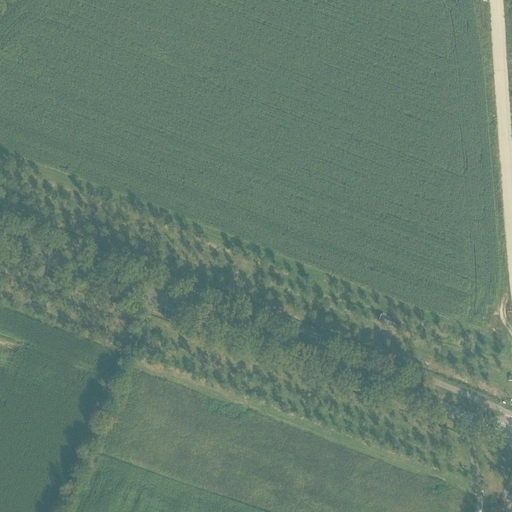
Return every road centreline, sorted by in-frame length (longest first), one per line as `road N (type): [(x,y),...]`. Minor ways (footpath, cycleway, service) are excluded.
road 1 (unclassified): [(511,436),(0,240)]
road 2 (unclassified): [(511,243),(494,0)]
